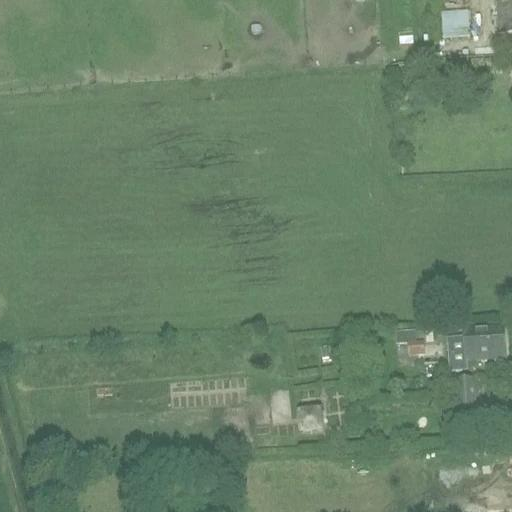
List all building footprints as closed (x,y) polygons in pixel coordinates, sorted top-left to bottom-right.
[(511,0),(497,0),(500,37),(511,36),(511,0)] [(467,14),(441,16),(443,42),(469,40),(467,14)] [(465,363),(506,361),(504,331),(463,333),(465,363)] [(401,347),(421,346),(420,336),(401,337),(401,347)] [(453,384),(455,427),(479,425),(476,383),(453,384)] [(322,411),(297,413),(299,437),(324,435),(322,411)]
